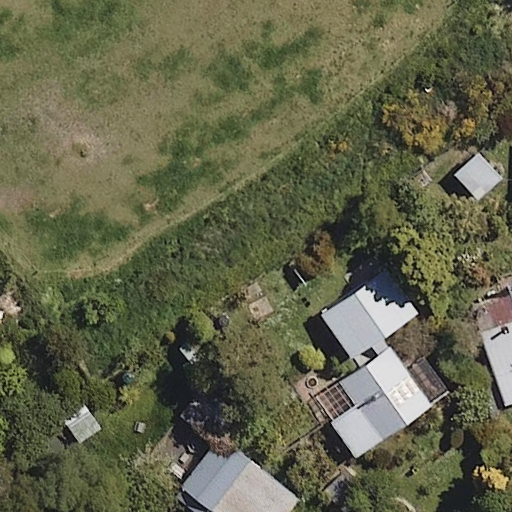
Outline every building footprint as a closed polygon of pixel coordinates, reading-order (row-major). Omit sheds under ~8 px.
[(424,298),(393,256),(321,311),(352,352),(424,298)] [(511,279),(468,295),(505,400),(511,397),(511,279)] [(407,366),(390,341),(339,376),(356,399),(331,417),(355,451),(447,386),(425,354),(407,366)] [(232,406),(203,383),(180,412),(210,435),(232,406)] [(102,421),(78,392),(55,411),(79,440),(102,421)] [(281,511),(298,492),(219,432),(174,491),(199,511),(206,501),(220,511),(281,511)]
